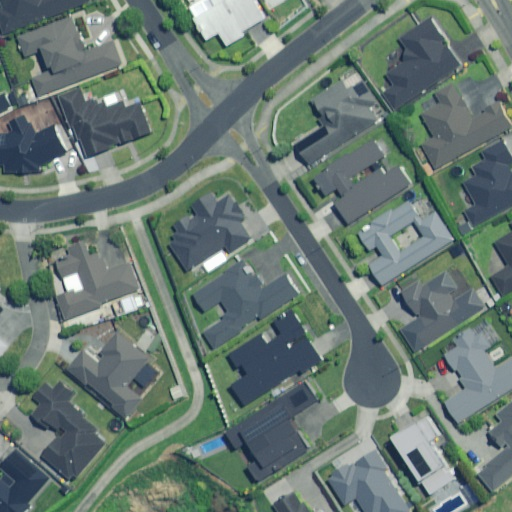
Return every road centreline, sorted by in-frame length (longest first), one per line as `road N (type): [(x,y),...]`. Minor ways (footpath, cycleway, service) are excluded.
road 1 (residential): [(222,121),(360,331),(372,381)]
road 2 (residential): [(222,121),(127,191),(19,212)]
road 3 (residential): [(19,212),(38,346),(0,383)]
road 4 (residential): [(362,0),(222,121)]
road 5 (residential): [(141,0),(222,121)]
